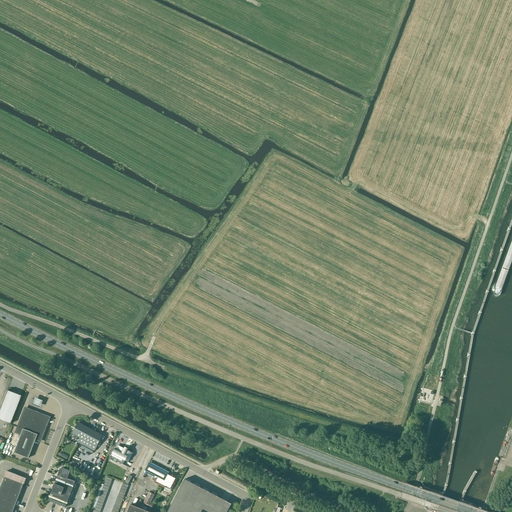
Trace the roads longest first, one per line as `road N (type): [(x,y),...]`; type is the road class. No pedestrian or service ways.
road 1 (primary): [(472,511),(237,424),(0,314)]
road 2 (unclassified): [(511,154),(449,333),(405,511)]
road 3 (unclassified): [(163,368),(0,305)]
road 4 (unclassified): [(342,511),(233,454),(199,470)]
road 5 (unclassified): [(199,470),(70,402)]
